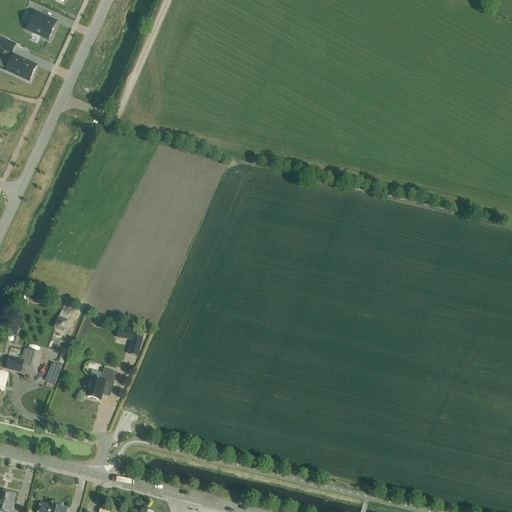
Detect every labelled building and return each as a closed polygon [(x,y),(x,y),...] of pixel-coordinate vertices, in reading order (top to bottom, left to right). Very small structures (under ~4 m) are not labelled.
[(35,12),(26,30),(48,40),(54,27),(41,21),(43,16),(35,12)] [(13,55),(5,71),(29,82),(36,66),(13,55)] [(58,316),(54,328),(65,332),(69,320),(58,316)] [(5,334),(16,337),(17,325),(8,323),(5,334)] [(129,330),(126,340),(131,341),(128,354),(138,357),(144,334),(129,330)] [(38,353),(24,349),(21,360),(8,356),(5,370),(32,376),(38,353)] [(0,391),(5,393),(9,374),(0,371),(0,391)] [(90,376),(89,383),(87,382),(85,383),(84,387),(85,389),(87,390),(85,397),(101,401),(104,386),(112,388),(116,373),(108,371),(107,374),(103,373),(101,379),(90,376)] [(0,511),(10,511),(15,495),(0,491),(0,511)] [(41,504),(38,511),(65,511),(66,509),(61,507),(61,506),(54,504),(53,505),(45,503),(45,505),(41,504)]
